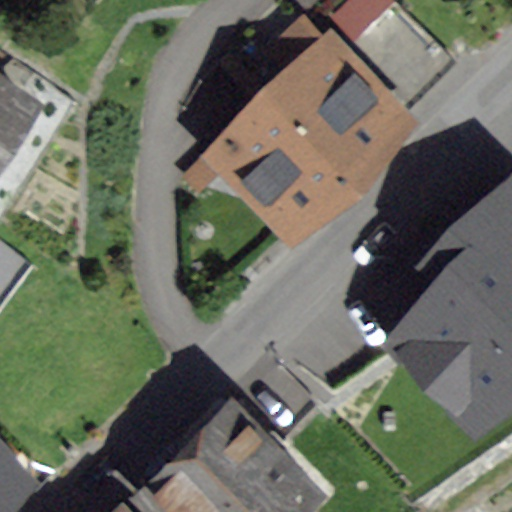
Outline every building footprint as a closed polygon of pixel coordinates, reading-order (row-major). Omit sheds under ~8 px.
[(419,115),(324,20),(193,150),(288,245),(419,115)] [(0,183),(50,104),(0,72),(0,183)] [(511,176),(417,268),(435,284),(384,342),(478,439),(511,405),(511,176)] [(335,511),(343,504),(236,402),(133,509),(135,511),(335,511)] [(0,511),(11,511),(45,479),(0,433),(0,511)]
